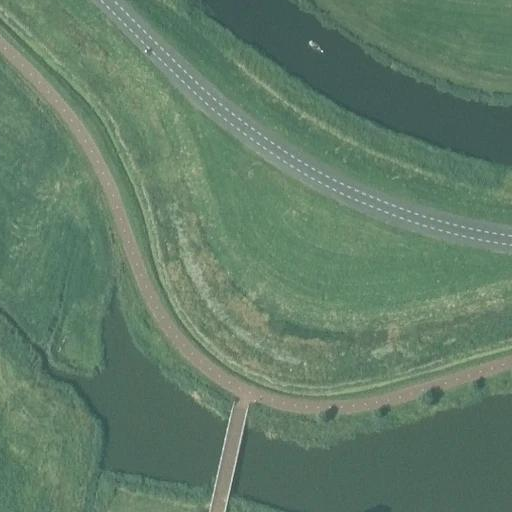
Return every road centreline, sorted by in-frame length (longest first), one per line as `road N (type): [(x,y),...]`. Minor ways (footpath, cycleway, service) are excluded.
road 1 (tertiary): [(511,240),(426,223),(311,173),(214,105),(104,0)]
road 2 (unclassified): [(55,511),(63,440),(25,411),(0,372)]
